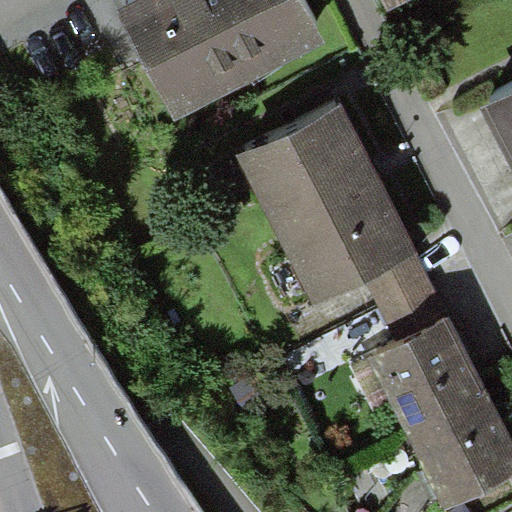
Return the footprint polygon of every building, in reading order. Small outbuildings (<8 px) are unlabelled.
[(303,0),(111,0),(162,100),(315,23),(303,0)] [(511,82),(480,98),(511,164),(511,82)] [(407,246),(335,98),(239,145),(312,292),(350,273),(407,246)] [(438,309),(407,246),(350,273),(381,338),(438,309)] [(511,451),(438,309),(381,338),(358,350),(435,500),(511,460),(511,451)]
